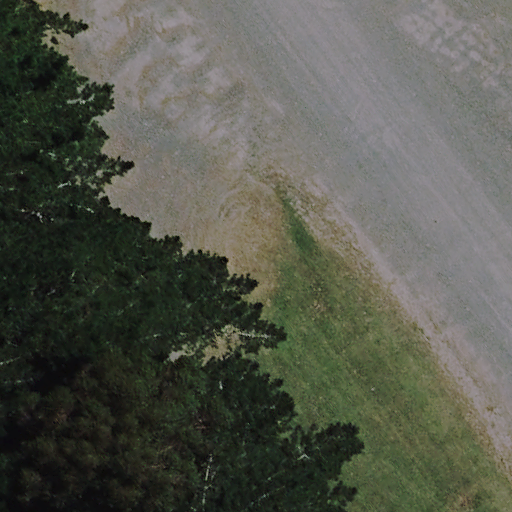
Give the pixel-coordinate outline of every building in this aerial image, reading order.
[(166,42),(133,0),(56,0),(117,79),(166,42)] [(121,109),(77,53),(23,95),(67,151),(121,109)] [(368,453),(298,355),(226,408),(296,505),(368,453)] [(431,511),(498,465),(427,364),(354,416),(421,511),(431,511)] [(397,511),(383,493),(359,511),(397,511)]
